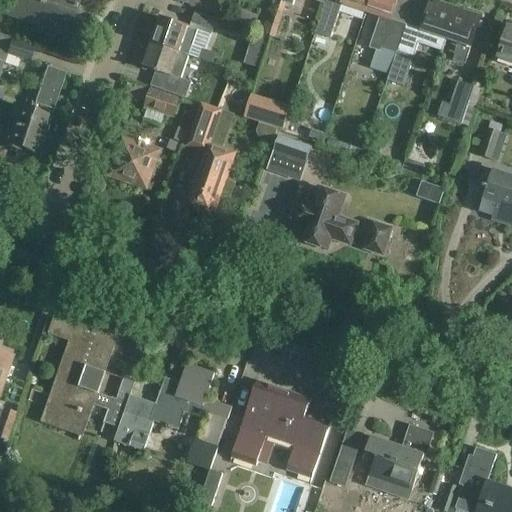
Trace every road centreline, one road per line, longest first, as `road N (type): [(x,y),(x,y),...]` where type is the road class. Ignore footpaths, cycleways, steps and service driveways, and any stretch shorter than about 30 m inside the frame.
road 1 (residential): [(511,400),(47,238)]
road 2 (residential): [(47,238),(130,0)]
